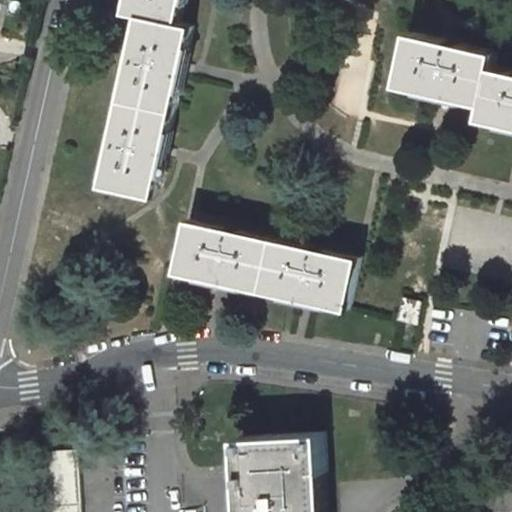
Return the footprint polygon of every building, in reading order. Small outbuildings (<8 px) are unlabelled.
[(132,0),(131,9),(145,12),(108,182),(159,193),(167,156),(187,67),(196,23),(183,20),(187,0),(132,0)] [(511,66),(497,63),(500,50),(415,30),(403,81),(446,91),(488,100),(485,115),(511,120),(511,66)] [(353,307),(363,256),(194,218),(184,268),(226,277),(310,297),(353,307)] [(401,316),(419,320),(423,300),(406,296),(401,316)] [(323,511),(321,470),(329,470),(327,431),(244,436),(246,474),(253,474),(255,499),(255,511),(323,511)] [(82,511),(79,448),(53,450),(55,511),(82,511)] [(323,511),(331,511),(329,470),(321,470),(323,511)] [(246,474),(247,511),(255,511),(255,499),(253,474),(246,474)] [(472,511),(497,511),(511,511),(511,484),(471,487),(472,511)]
